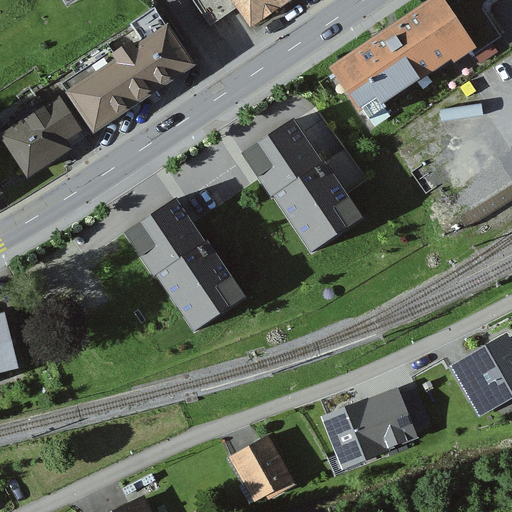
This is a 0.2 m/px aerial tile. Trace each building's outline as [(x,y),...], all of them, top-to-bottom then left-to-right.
[(290,0),(228,0),(249,33),(294,5),(290,0)] [(439,0),(330,71),(363,123),(500,34),(483,8),(495,0),(439,0)] [(164,28),(63,96),(92,140),(194,71),(164,28)] [(19,122),(0,135),(0,143),(27,183),(71,153),(66,145),(80,135),(58,102),(44,111),(38,102),(16,117),(19,122)] [(295,135),(248,167),(311,258),(358,226),(295,135)] [(179,217),(132,249),(194,340),(242,308),(179,217)] [(0,375),(18,371),(3,316),(0,317),(0,375)] [(511,343),(509,338),(452,371),(481,421),(511,402),(511,343)] [(398,389),(322,419),(344,474),(420,444),(398,389)] [(268,437),(230,459),(256,505),(294,483),(268,437)] [(151,511),(144,497),(113,511),(151,511)] [(208,511),(201,499),(189,505),(192,511),(208,511)]
